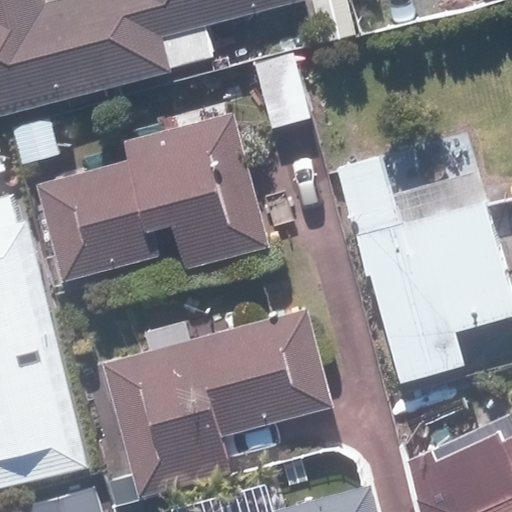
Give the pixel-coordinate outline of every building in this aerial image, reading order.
[(45,0),(0,0),(0,113),(112,86),(91,0),(46,0),(45,0)] [(214,55),(205,22),(295,0),(91,0),(112,86),(171,70),(170,66),(214,55)] [(258,63),(272,129),(310,120),(295,55),(258,63)] [(39,183),(65,278),(160,253),(153,228),(170,223),(183,268),(271,244),(234,111),(124,141),(129,159),(39,183)] [(52,157),(41,118),(11,127),(21,165),(52,157)] [(10,131),(0,133),(0,168),(18,164),(10,131)] [(393,188),(383,151),(339,164),(398,379),(466,360),(457,327),(511,312),(511,301),(482,197),(402,220),(393,188)] [(0,481),(92,458),(32,210),(22,213),(16,189),(0,192),(0,481)] [(138,472),(143,495),(237,470),(228,435),(338,405),(311,304),(195,334),(192,321),(152,331),(155,345),(107,359),(138,472)] [(511,511),(511,415),(510,411),(406,459),(424,511),(511,511)] [(99,469),(77,474),(82,495),(105,490),(99,469)] [(118,500),(143,495),(138,472),(112,479),(118,500)] [(379,511),(371,481),(273,507),(274,511),(379,511)] [(191,511),(188,495),(162,501),(164,511),(191,511)] [(20,511),(17,500),(0,505),(0,511),(20,511)]
